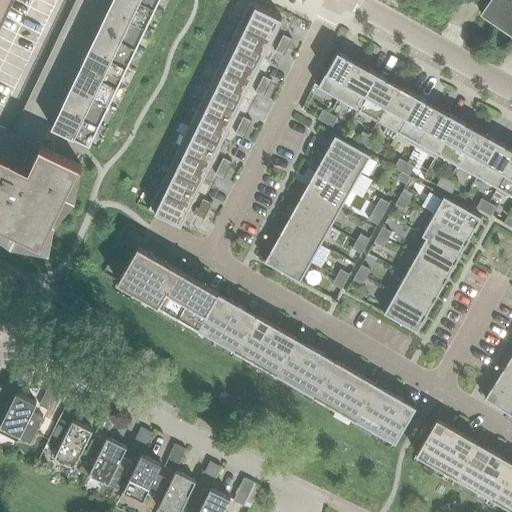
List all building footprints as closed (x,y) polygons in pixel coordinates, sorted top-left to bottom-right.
[(0,0),(0,235),(9,242),(10,242),(49,250),(54,221),(55,220),(74,197),(75,196),(80,167),(81,166),(78,165),(78,164),(39,145),(38,147),(25,173),(0,161),(0,0)] [(154,7),(139,0),(110,0),(107,9),(145,27),(154,7)] [(511,0),(487,0),(479,12),(511,34),(511,0)] [(248,2),(238,24),(270,39),(280,18),(248,2)] [(145,27),(107,9),(97,28),(136,47),(145,27)] [(238,24),(228,44),(260,60),(270,39),(238,24)] [(136,47),(97,28),(88,48),(126,66),(136,47)] [(278,43),(287,48),(291,39),(282,35),(278,43)] [(274,51),(283,56),(287,48),(278,43),(274,51)] [(228,44),(218,65),(250,80),(260,60),(228,44)] [(126,66),(88,48),(78,67),(117,86),(126,66)] [(336,97),(356,62),(336,51),(316,86),(336,97)] [(336,97),(356,109),(376,73),(356,62),(336,97)] [(218,65),(208,85),(240,101),(250,80),(218,65)] [(117,86),(78,67),(69,87),(107,105),(117,86)] [(396,84),(376,73),(356,109),(376,120),(396,84)] [(258,84),(267,89),(271,80),(262,76),(258,84)] [(254,92),(263,97),(267,89),(258,84),(254,92)] [(396,131),(416,96),(396,84),(376,120),(396,131)] [(208,85),(198,106),(230,121),(240,101),(208,85)] [(107,105),(69,87),(59,107),(98,125),(107,105)] [(394,135),(415,147),(436,107),(416,96),(396,131),(394,135)] [(198,106),(188,126),(220,142),(230,121),(198,106)] [(98,125),(59,107),(50,126),(88,145),(98,125)] [(435,158),(437,154),(457,119),(436,107),(415,147),(435,158)] [(321,110),(316,119),(324,123),(329,114),(321,110)] [(324,123),(331,127),(336,118),(329,114),(324,123)] [(238,125),(247,130),(251,121),(242,117),(238,125)] [(458,165),(477,130),(457,119),(437,154),(458,165)] [(234,133),(243,138),(247,130),(238,125),(234,133)] [(188,126),(178,147),(210,162),(220,142),(188,126)] [(458,165),(477,176),(497,141),(477,130),(458,165)] [(363,145),(369,136),(361,132),(356,141),(363,145)] [(359,173),(369,155),(334,135),(324,153),(359,173)] [(376,140),(369,136),(363,145),(371,149),(376,140)] [(511,161),(511,149),(497,141),(477,176),(497,188),(511,161)] [(178,147),(168,167),(200,183),(210,162),(178,147)] [(359,173),(324,153),(314,171),(349,191),(359,173)] [(218,166),(227,171),(231,162),(222,158),(218,166)] [(393,168),(400,172),(406,162),(398,158),(393,168)] [(511,161),(497,188),(511,195),(511,161)] [(408,176),(413,167),(406,162),(400,172),(408,176)] [(214,174),(223,179),(227,171),(218,166),(214,174)] [(168,167),(158,188),(190,203),(200,183),(168,167)] [(339,209),(349,191),(314,171),(304,189),(339,209)] [(405,184),(409,177),(408,176),(400,172),(396,179),(405,184)] [(435,185),(443,190),(448,180),(440,176),(435,185)] [(455,185),(448,180),(443,190),(450,194),(455,185)] [(158,188),(147,209),(180,225),(190,203),(158,188)] [(339,209),(304,189),(294,207),(329,227),(339,209)] [(398,197),(408,202),(412,195),(402,189),(398,197)] [(432,215),(469,236),(480,217),(442,196),(432,215)] [(403,209),(408,202),(398,197),(394,204),(403,209)] [(379,198),(373,209),(382,214),(388,203),(379,198)] [(202,199),(198,207),(207,211),(211,203),(202,199)] [(480,199),(475,208),(483,212),(488,203),(480,199)] [(483,212),(490,216),(495,207),(488,203),(483,212)] [(198,207),(194,215),(203,220),(207,211),(198,207)] [(319,245),(329,227),(294,207),(284,225),(319,245)] [(376,225),(382,214),(373,209),(367,220),(376,225)] [(511,216),(507,214),(502,223),(510,227),(511,223),(511,216)] [(421,235),(425,237),(425,236),(458,255),(459,254),(469,236),(432,215),(421,235)] [(319,245),(284,225),(273,243),(309,263),(319,245)] [(377,235),(386,240),(391,232),(381,227),(377,235)] [(359,234),(355,241),(364,246),(368,239),(359,234)] [(382,247),(386,240),(377,235),(373,242),(382,247)] [(415,255),(448,274),(458,255),(425,236),(425,237),(415,255)] [(360,254),(364,246),(355,241),(351,248),(360,254)] [(299,281),(309,263),(273,243),(263,261),(299,281)] [(137,245),(116,281),(121,284),(137,293),(157,257),(148,252),(139,247),(137,245)] [(404,274),(437,293),(448,274),(415,255),(404,274)] [(157,257),(137,293),(156,304),(177,269),(176,268),(166,262),(157,257)] [(356,272),(365,277),(369,270),(360,265),(356,272)] [(178,269),(177,269),(156,304),(176,316),(197,280),(188,275),(178,269)] [(339,269),(335,277),(344,282),(349,275),(339,269)] [(361,285),(365,277),(356,272),(352,280),(361,285)] [(393,294),(426,312),(437,293),(404,274),(393,294)] [(340,289),(344,282),(335,277),(331,284),(340,289)] [(206,285),(197,280),(176,316),(196,327),(216,291),(206,285)] [(196,327),(216,339),(236,303),(216,291),(196,327)] [(382,313),(416,331),(426,312),(393,294),(382,313)] [(245,308),(236,303),(216,339),(235,350),(256,314),(255,314),(245,308)] [(257,315),(256,314),(235,350),(255,361),(276,326),(267,320),(257,315)] [(285,331),(276,326),(255,361),(275,373),(295,337),(295,336),(285,331)] [(315,348),(306,343),(296,337),(295,337),(275,373),(295,384),(315,348)] [(324,354),(315,348),(295,384),(315,396),(335,360),(334,359),(324,354)] [(335,360),(315,396),(334,407),(355,371),(346,366),(336,360),(335,360)] [(511,389),(511,363),(507,361),(495,379),(511,389)] [(3,388),(14,393),(25,371),(14,366),(3,388)] [(364,376),(355,371),(334,407),(354,418),(374,382),(364,376)] [(511,389),(495,379),(484,398),(511,415),(511,389)] [(394,394),(385,389),(375,383),(374,382),(354,418),(374,430),(394,394)] [(49,410),(60,388),(49,383),(38,405),(49,410)] [(0,431),(17,440),(18,438),(29,443),(42,417),(31,411),(35,402),(15,392),(0,422),(0,431)] [(403,399),(394,394),(374,430),(394,442),(415,406),(413,405),(403,399)] [(105,438),(116,415),(105,410),(94,433),(105,438)] [(415,454),(435,465),(456,430),(447,424),(437,419),(436,418),(415,454)] [(53,457),(73,467),(91,430),(71,420),(53,457)] [(139,455),(150,432),(140,427),(129,449),(139,455)] [(475,441),(465,435),(456,430),(435,465),(455,477),(476,441),(475,441)] [(121,456),(126,447),(106,437),(87,474),(107,484),(117,489),(121,482),(130,461),(121,456)] [(486,447),(477,442),(476,441),(455,477),(474,488),(495,452),(486,447)] [(174,472),(185,449),(174,444),(163,466),(174,472)] [(474,488),(493,498),(511,464),(511,461),(503,457),(495,452),(474,488)] [(160,464),(140,454),(122,491),(142,501),(149,486),(158,491),(164,477),(156,473),(160,464)] [(208,489),(219,466),(209,461),(198,483),(208,489)] [(511,464),(493,498),(511,509),(511,464)] [(156,508),(163,511),(179,511),(195,481),(175,471),(156,508)] [(243,506),(254,483),(243,478),(232,500),(243,506)] [(209,488),(197,511),(222,511),(229,498),(209,488)]
